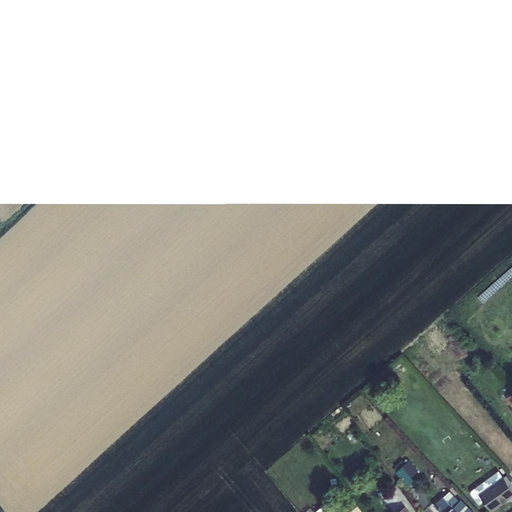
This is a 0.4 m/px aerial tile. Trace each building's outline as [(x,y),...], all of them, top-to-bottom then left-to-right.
[(468,365),(472,371),(479,365),(475,360),(468,365)] [(393,370),(399,378),(407,371),(401,363),(393,370)] [(454,416),(447,421),(458,436),(465,430),(454,416)] [(396,471),(405,482),(418,470),(409,459),(396,471)] [(483,500),(491,510),(511,494),(511,486),(503,476),(497,481),(490,473),(482,479),(483,481),(471,490),(471,493),(478,503),(483,500)] [(450,490),(434,504),(441,511),(448,511),(454,506),(459,511),(473,511),(461,499),(459,500),(450,490)] [(313,511),(327,511),(331,509),(326,503),(319,510),(318,509),(313,511)]
